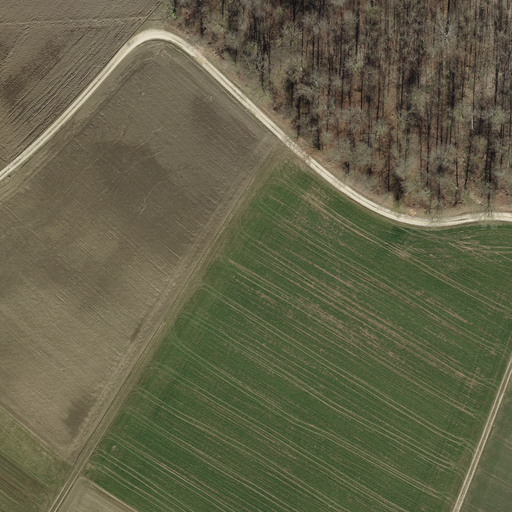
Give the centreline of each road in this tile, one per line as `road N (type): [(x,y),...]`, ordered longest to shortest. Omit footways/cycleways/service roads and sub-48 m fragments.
road 1 (track): [(511,218),(419,223),(380,209),(331,179),(162,32),(132,43),(0,178)]
road 2 (track): [(55,511),(285,138)]
road 3 (track): [(511,366),(456,511)]
